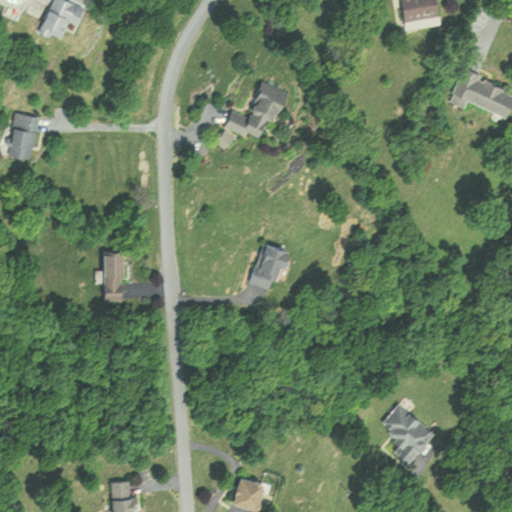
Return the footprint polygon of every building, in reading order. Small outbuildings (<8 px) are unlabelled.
[(82,3),(70,0),(48,0),(39,30),(60,37),(66,19),(76,22),(82,3)] [(439,24),(436,0),(397,0),(401,28),(439,24)] [(449,101),(464,107),(466,100),(504,115),(511,94),(511,88),(460,69),(449,101)] [(263,139),(283,88),(261,79),(247,115),(230,108),(224,124),(263,139)] [(10,112),(8,155),(33,156),(35,114),(10,112)] [(284,249),(263,241),(249,281),(270,288),(284,249)] [(123,250),(102,250),(102,299),(123,299),(123,250)] [(380,422),(393,432),(386,442),(408,459),(432,428),(397,401),(380,422)] [(230,498),(254,504),(261,478),(237,472),(230,498)] [(132,511),(130,477),(109,479),(111,511),(132,511)]
